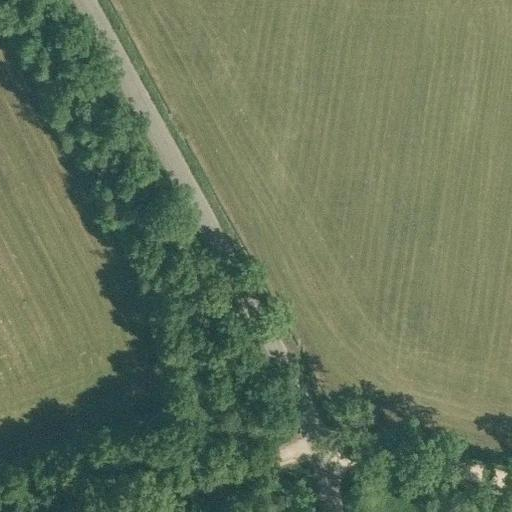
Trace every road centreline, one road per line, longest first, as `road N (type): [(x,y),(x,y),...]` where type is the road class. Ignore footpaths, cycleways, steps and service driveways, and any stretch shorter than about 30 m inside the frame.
road 1 (unclassified): [(330,511),(322,460),(284,364),(84,0)]
road 2 (track): [(316,446),(115,511)]
road 3 (track): [(316,446),(511,484)]
